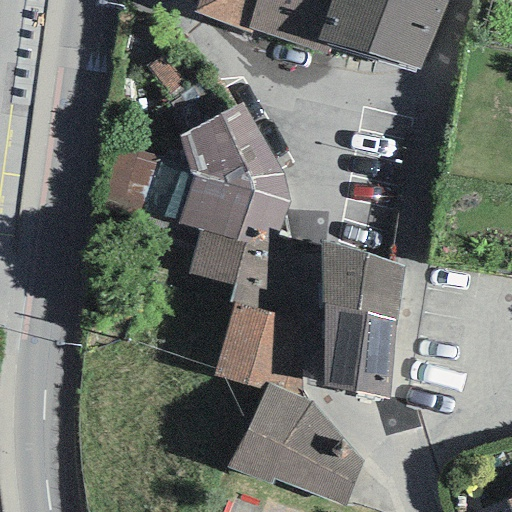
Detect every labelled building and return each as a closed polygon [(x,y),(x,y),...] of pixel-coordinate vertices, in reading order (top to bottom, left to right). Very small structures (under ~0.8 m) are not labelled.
[(258,0),(196,0),(193,13),(250,32),(251,29),(258,0)] [(258,0),(251,29),(325,56),(329,45),(316,41),(331,0),(258,0)] [(448,0),(331,0),(316,41),(329,45),(419,70),(448,0)] [(281,173),(241,103),(177,137),(192,177),(176,225),(197,232),(273,251),(287,200),(281,173)] [(273,251),(197,232),(186,274),(233,286),(229,303),(233,304),(291,319),(306,260),(273,251)] [(404,268),(319,241),(320,303),(396,320),(404,268)] [(396,320),(320,303),(324,388),(389,398),(396,320)] [(233,304),(213,377),(264,392),(268,383),(305,399),(297,320),(291,319),(233,304)] [(268,383),(264,392),(225,469),(271,485),(272,480),(343,508),(363,463),(310,402),(305,399),(268,383)]
